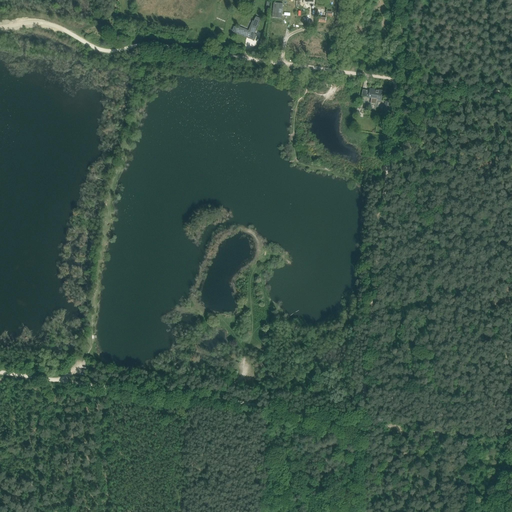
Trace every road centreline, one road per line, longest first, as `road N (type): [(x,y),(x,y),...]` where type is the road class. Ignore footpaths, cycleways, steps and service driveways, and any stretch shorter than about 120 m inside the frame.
road 1 (track): [(396,78),(142,43),(106,50),(46,22),(0,28)]
road 2 (track): [(0,373),(362,423)]
road 3 (track): [(396,78),(362,423)]
road 4 (track): [(362,423),(511,435)]
